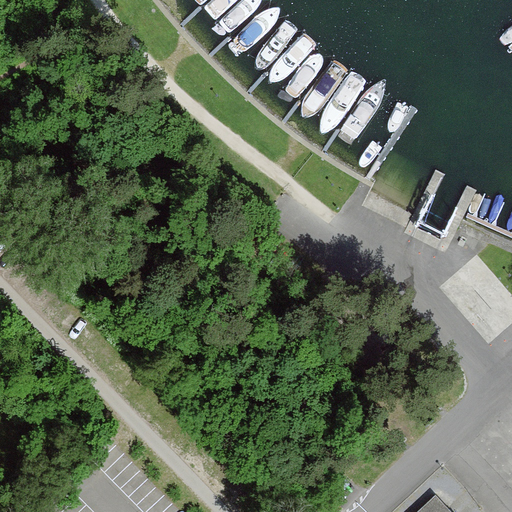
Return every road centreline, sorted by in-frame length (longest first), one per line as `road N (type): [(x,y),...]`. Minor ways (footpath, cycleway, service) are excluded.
road 1 (residential): [(0,273),(237,511)]
road 2 (residential): [(379,511),(447,452),(505,382)]
